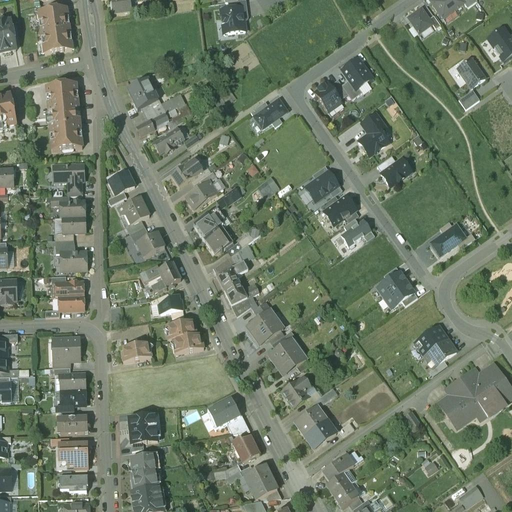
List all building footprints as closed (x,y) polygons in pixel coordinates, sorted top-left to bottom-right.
[(16,0),(18,11),(40,8),(39,1),(38,1),(37,0),(16,0)] [(128,0),(122,0),(111,2),(112,8),(111,9),(112,17),(130,15),(128,0)] [(436,0),(431,4),(438,14),(437,14),(442,21),(463,6),(459,0),(436,0)] [(474,0),(459,0),(463,6),(467,10),(477,4),(474,0)] [(238,4),(228,6),(229,12),(242,10),(243,17),(247,17),(245,3),(238,4)] [(50,7),(33,9),(33,16),(29,17),(31,33),(41,31),(38,15),(51,13),(50,7)] [(229,12),(220,13),(222,28),(226,28),(228,37),(245,34),(243,17),(242,10),(229,12)] [(51,13),(38,15),(41,31),(44,56),(72,52),(66,11),(51,13)] [(428,22),(421,11),(408,20),(418,35),(417,35),(418,36),(418,35),(419,36),(432,27),(428,22)] [(440,28),(433,18),(428,22),(432,27),(435,32),(440,28)] [(11,23),(0,24),(0,55),(15,52),(12,37),(13,37),(11,23)] [(511,43),(509,39),(503,31),(487,42),(503,65),(511,58),(511,43)] [(368,76),(358,62),(342,73),(348,83),(355,93),(358,91),(367,85),(368,86),(375,82),(370,75),(368,76)] [(471,62),(457,72),(471,92),(485,82),(471,62)] [(341,88),(337,83),(329,89),(340,103),(348,97),(341,88)] [(355,93),(348,83),(341,88),(348,97),(352,103),(362,96),(358,91),(355,93)] [(147,84),(140,88),(139,86),(127,93),(133,104),(131,105),(136,114),(139,112),(150,107),(153,105),(148,95),(152,93),(147,84)] [(327,86),(314,95),(328,115),(341,106),(340,103),(329,89),(327,86)] [(76,87),(46,90),(49,119),(52,154),(82,151),(76,87)] [(49,119),(46,90),(30,91),(34,121),(49,119)] [(479,103),(472,93),(459,103),(465,112),(479,103)] [(231,104),(224,94),(218,98),(225,108),(231,104)] [(11,97),(0,98),(0,127),(6,126),(6,128),(16,126),(11,97)] [(287,115),(278,103),(268,110),(254,121),(262,133),(271,126),(278,121),(287,115)] [(170,105),(153,113),(157,120),(162,117),(165,123),(169,121),(168,120),(176,115),(170,105)] [(254,121),(268,110),(265,105),(250,116),(254,121)] [(153,113),(150,107),(139,112),(147,125),(157,120),(153,113)] [(186,115),(172,123),(173,125),(168,128),(170,132),(174,130),(184,124),(189,121),(186,115)] [(147,125),(135,131),(140,141),(157,132),(156,128),(165,123),(162,117),(157,120),(147,125)] [(387,146),(379,135),(385,131),(375,118),(362,128),(369,137),(358,145),(361,149),(362,148),(369,159),(383,149),(387,146)] [(282,126),(278,121),(271,126),(275,131),(282,126)] [(0,141),(19,138),(16,126),(6,128),(6,126),(0,127),(0,141)] [(177,132),(153,147),(159,157),(165,154),(166,156),(172,152),(171,150),(183,143),(177,132)] [(209,159),(200,165),(203,171),(213,165),(209,159)] [(391,159),(383,165),(377,169),(381,176),(383,175),(396,166),(391,159)] [(396,166),(383,175),(381,176),(380,177),(390,190),(408,177),(405,172),(405,171),(407,170),(401,162),(396,166)] [(193,163),(171,179),(178,190),(190,182),(201,174),(193,163)] [(75,167),(75,166),(67,166),(67,167),(53,168),(54,185),(67,185),(68,187),(80,187),(80,184),(83,184),(83,167),(75,167)] [(327,175),(327,176),(329,175),(325,169),(312,178),(315,183),(327,175)] [(201,174),(190,182),(194,187),(199,184),(211,176),(207,170),(201,174)] [(12,173),(0,173),(0,190),(5,190),(7,191),(11,191),(12,190),(13,190),(12,173)] [(127,175),(108,184),(115,198),(124,194),(134,189),(127,175)] [(211,176),(199,184),(202,189),(208,185),(210,187),(211,187),(218,183),(212,175),(211,176)] [(329,178),(327,176),(327,175),(315,183),(304,191),(315,205),(329,196),(338,189),(330,177),(329,178)] [(259,189),(268,200),(281,189),(272,178),(259,189)] [(202,189),(186,201),(194,212),(216,197),(211,189),(212,188),(211,187),(210,187),(208,185),(202,189)] [(80,187),(68,187),(68,199),(68,198),(81,198),(80,187)] [(332,201),(335,199),(342,194),(338,188),(338,189),(329,196),(332,201)] [(234,191),(221,200),(227,209),(240,199),(234,191)] [(115,198),(107,202),(110,208),(126,200),(124,194),(115,198)] [(68,199),(50,199),(50,208),(59,208),(59,205),(68,205),(68,198),(68,199)] [(324,214),(338,204),(335,199),(332,201),(320,209),(324,214)] [(345,221),(355,214),(356,213),(346,199),(338,204),(324,214),(323,214),(333,229),(345,221)] [(140,200),(118,210),(122,218),(127,219),(131,227),(140,223),(149,218),(140,200)] [(68,205),(59,205),(59,208),(60,221),(62,221),(84,220),(84,204),(68,205)] [(216,211),(193,228),(204,244),(222,232),(225,229),(221,223),(224,221),(216,211)] [(349,226),(355,221),(358,219),(355,214),(345,221),(349,226)] [(84,220),(62,221),(62,236),(73,236),(84,236),(84,220)] [(349,226),(343,229),(347,234),(358,226),(355,221),(349,226)] [(131,227),(126,229),(130,236),(143,229),(140,223),(131,227)] [(347,234),(340,239),(348,250),(364,240),(371,234),(365,225),(362,227),(360,229),(358,226),(347,234)] [(456,235),(449,225),(439,232),(443,237),(430,246),(439,260),(456,247),(465,241),(459,233),(456,235)] [(143,229),(130,236),(134,245),(147,239),(143,229)] [(222,232),(204,244),(214,257),(223,251),(225,254),(234,248),(222,232)] [(147,239),(134,245),(141,260),(164,248),(157,234),(147,239)] [(371,234),(364,240),(367,244),(374,239),(371,234)] [(248,236),(237,243),(242,250),(253,242),(248,236)] [(465,241),(456,247),(460,252),(474,242),(471,237),(465,241)] [(73,242),(55,243),(55,256),(60,256),(60,255),(73,254),(73,242)] [(238,253),(213,270),(216,277),(243,264),(238,253)] [(73,254),(60,255),(60,256),(61,273),(86,272),(86,254),(73,254)] [(243,264),(216,277),(224,293),(239,285),(236,279),(241,277),(240,274),(247,271),(243,264)] [(173,265),(164,269),(162,266),(158,268),(159,271),(155,273),(154,270),(138,278),(142,286),(159,278),(160,281),(177,273),(173,265)] [(396,270),(383,279),(387,284),(399,275),(396,270)] [(177,273),(160,281),(161,285),(151,290),(154,295),(157,294),(157,295),(165,291),(165,289),(168,287),(169,290),(173,288),(172,285),(180,281),(177,273)] [(387,284),(377,291),(384,301),(407,285),(400,275),(399,275),(387,284)] [(0,283),(0,306),(13,307),(12,304),(16,304),(16,283),(0,283)] [(66,285),(56,285),(56,299),(58,299),(83,298),(83,284),(66,285)] [(239,285),(224,293),(231,308),(246,300),(243,294),(239,285)] [(407,285),(384,301),(391,312),(401,304),(414,296),(414,295),(407,285)] [(256,288),(243,294),(246,300),(259,294),(256,288)] [(151,290),(145,293),(147,298),(154,295),(151,290)] [(164,320),(184,314),(177,293),(157,300),(164,320)] [(414,296),(401,304),(405,309),(417,301),(414,296)] [(83,298),(59,299),(59,312),(59,313),(84,313),(83,298)] [(265,305),(254,314),(259,320),(269,312),(269,313),(270,312),(265,305)] [(242,307),(234,312),(237,318),(245,312),(242,307)] [(280,333),(272,323),(275,321),(269,313),(269,312),(259,320),(247,329),(257,343),(258,343),(260,346),(260,347),(269,341),(280,333)] [(192,323),(165,328),(166,330),(164,333),(169,337),(170,342),(172,341),(196,337),(195,328),(193,329),(192,323)] [(424,359),(447,343),(438,330),(415,347),(424,359)] [(280,333),(269,341),(272,346),(284,338),(280,333)] [(17,336),(0,336),(0,342),(1,342),(6,342),(6,344),(17,344),(17,336)] [(196,337),(172,341),(173,343),(171,346),(176,350),(177,355),(203,351),(202,341),(199,342),(198,337),(196,337)] [(284,338),(272,346),(277,352),(288,344),(284,338)] [(78,341),(53,341),(53,351),(56,351),(56,363),(53,363),(53,364),(69,363),(79,363),(78,341)] [(277,352),(268,358),(274,367),(275,366),(282,376),(295,367),(296,369),(306,362),(297,351),(295,353),(289,345),(291,343),(291,342),(288,344),(277,352)] [(447,343),(424,359),(432,372),(456,355),(447,343)] [(149,345),(123,350),(123,355),(121,355),(123,365),(151,360),(150,352),(152,349),(149,347),(149,345)] [(476,375),(471,379),(470,377),(451,391),(452,392),(447,395),(449,398),(437,407),(451,426),(458,421),(461,426),(474,417),(479,424),(492,415),(491,414),(498,409),(499,410),(511,401),(506,395),(511,391),(505,382),(502,384),(500,382),(503,380),(494,367),(478,378),(476,375)] [(18,371),(7,372),(7,374),(0,374),(0,379),(0,380),(9,379),(18,379),(18,371)] [(70,376),(60,376),(60,377),(60,385),(64,385),(64,392),(86,392),(85,375),(70,376)] [(303,379),(281,394),(293,410),(305,402),(309,400),(308,399),(304,394),(310,390),(303,379)] [(0,385),(0,403),(10,403),(10,385),(0,385)] [(86,392),(64,392),(64,398),(61,399),(61,408),(73,408),(86,408),(86,392)] [(316,393),(308,399),(309,400),(305,402),(309,407),(313,405),(320,399),(316,393)] [(320,399),(313,405),(317,411),(328,404),(323,398),(320,399)] [(216,429),(237,419),(229,403),(208,413),(216,429)] [(314,412),(295,426),(304,439),(324,425),(314,412)] [(422,429),(412,415),(403,421),(413,435),(422,429)] [(156,418),(129,421),(130,429),(129,430),(130,435),(129,435),(131,447),(141,446),(143,446),(146,445),(146,444),(158,443),(156,428),(157,428),(156,418)] [(84,420),(60,420),(58,422),(58,435),(86,434),(86,421),(84,420)] [(324,425),(304,439),(314,452),(336,436),(331,429),(328,431),(324,425)] [(348,426),(337,434),(342,440),(353,432),(348,426)] [(250,440),(242,444),(240,441),(232,445),(242,466),(259,458),(250,440)] [(87,446),(61,447),(61,454),(59,457),(59,461),(61,464),(67,463),(67,467),(75,467),(87,467),(87,446)] [(141,446),(131,447),(131,454),(143,452),(143,446),(141,446)] [(168,448),(155,450),(157,457),(169,455),(168,448)] [(345,453),(333,462),(336,467),(347,459),(348,458),(345,453)] [(157,457),(129,461),(132,475),(130,475),(131,480),(130,480),(133,494),(159,489),(158,486),(159,486),(157,457)] [(336,467),(323,476),(330,485),(349,472),(353,469),(347,459),(336,467)] [(436,464),(428,468),(432,476),(440,471),(436,464)] [(238,467),(225,473),(228,479),(239,474),(241,473),(238,467)] [(264,468),(244,478),(256,503),(265,498),(277,492),(264,468)] [(0,472),(0,493),(11,493),(10,472),(0,472)] [(330,485),(326,488),(334,500),(356,485),(357,483),(349,472),(330,485)] [(225,473),(213,475),(214,482),(225,480),(228,479),(225,473)] [(228,479),(225,480),(229,487),(242,480),(239,474),(228,479)] [(71,479),(60,480),(60,494),(69,494),(69,495),(87,495),(86,490),(88,490),(88,479),(71,479)] [(356,485),(334,500),(342,511),(347,508),(359,499),(365,495),(363,491),(361,492),(356,485)] [(133,494),(131,494),(132,501),(131,501),(132,506),(133,506),(134,511),(162,511),(161,504),(162,504),(161,497),(160,497),(159,489),(133,494)] [(475,489),(458,501),(465,511),(483,500),(475,489)] [(277,492),(265,498),(267,503),(281,500),(277,492)] [(359,499),(347,508),(349,511),(353,511),(363,505),(359,499)] [(363,505),(353,511),(364,511),(367,510),(367,509),(371,507),(368,502),(363,505)] [(364,511),(379,511),(382,510),(377,503),(371,507),(367,509),(367,510),(364,511)]
